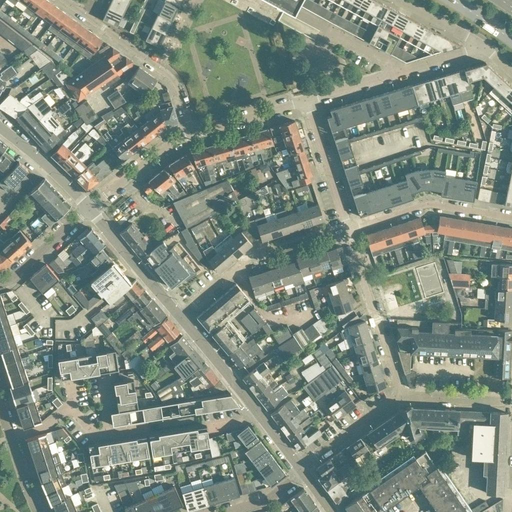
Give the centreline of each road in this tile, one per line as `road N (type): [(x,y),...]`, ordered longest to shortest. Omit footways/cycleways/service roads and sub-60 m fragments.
road 1 (residential): [(63,0),(173,81),(192,133)]
road 2 (residential): [(400,394),(348,229)]
road 3 (residential): [(348,229),(417,205),(511,218)]
road 4 (residential): [(178,316),(89,209)]
road 5 (residential): [(348,229),(306,101)]
road 6 (residential): [(403,71),(289,7)]
road 7 (residential): [(192,133),(89,209)]
road 8 (residential): [(299,466),(400,394)]
road 9 (residential): [(256,411),(178,316)]
road 10 (residential): [(89,209),(0,126)]
